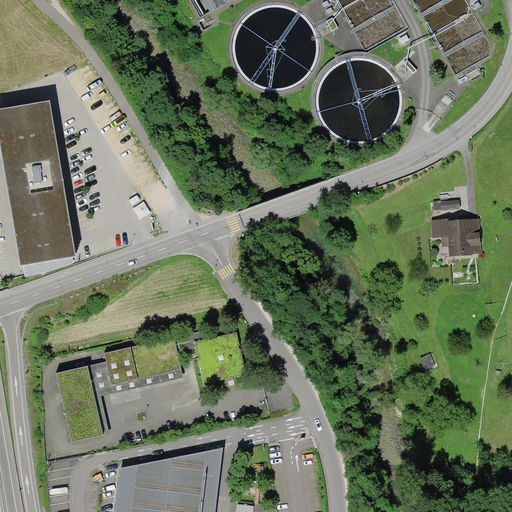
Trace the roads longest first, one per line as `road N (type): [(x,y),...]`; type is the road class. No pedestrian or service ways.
road 1 (unclassified): [(203,232),(453,141),(480,116),(511,58)]
road 2 (unclassified): [(336,511),(311,392),(203,232)]
road 3 (unknown): [(146,253),(60,92),(46,88),(0,101)]
road 4 (motorway): [(32,511),(8,304)]
road 5 (unclassified): [(8,304),(203,232)]
road 6 (unknown): [(121,418),(297,371)]
road 7 (unknown): [(420,156),(423,42),(400,0)]
